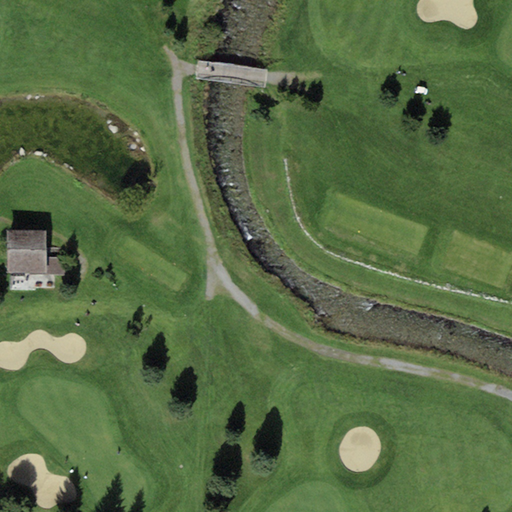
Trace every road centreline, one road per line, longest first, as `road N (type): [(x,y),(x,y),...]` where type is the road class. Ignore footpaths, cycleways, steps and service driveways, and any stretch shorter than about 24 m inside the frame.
road 1 (track): [(511,391),(442,364),(308,337),(211,299),(0,312)]
road 2 (track): [(511,184),(321,87),(253,73)]
road 3 (track): [(165,35),(184,65),(190,161),(215,256),(211,299)]
road 4 (track): [(82,303),(85,260),(72,239),(0,216)]
